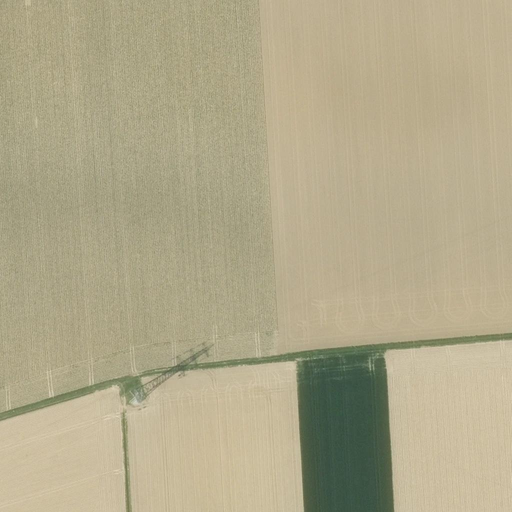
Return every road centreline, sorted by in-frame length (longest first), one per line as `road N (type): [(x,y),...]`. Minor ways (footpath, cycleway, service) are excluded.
road 1 (track): [(0,419),(167,369),(511,339)]
road 2 (track): [(125,511),(117,385)]
